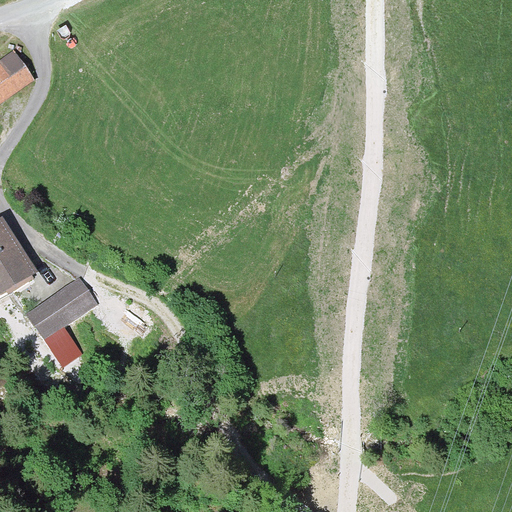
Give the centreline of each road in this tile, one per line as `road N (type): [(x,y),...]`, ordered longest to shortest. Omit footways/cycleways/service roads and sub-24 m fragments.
road 1 (track): [(372,0),(371,188),(345,511)]
road 2 (track): [(83,273),(166,315),(243,459),(301,511)]
road 3 (track): [(0,159),(43,79),(26,7)]
